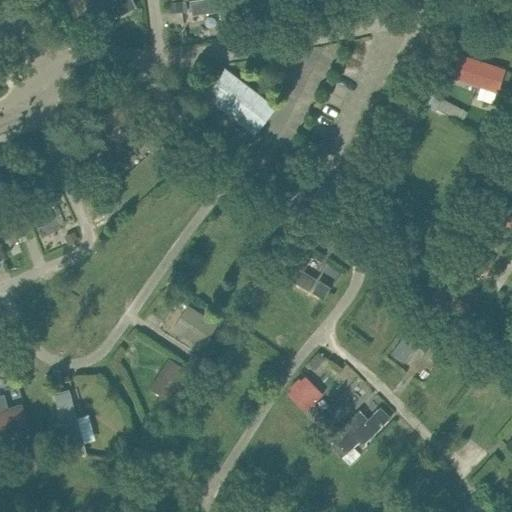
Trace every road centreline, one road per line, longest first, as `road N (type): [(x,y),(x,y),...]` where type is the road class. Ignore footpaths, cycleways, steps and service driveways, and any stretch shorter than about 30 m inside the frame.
road 1 (unknown): [(236,167),(101,366),(58,381),(33,367),(2,307),(18,290),(67,274),(81,246),(0,117)]
road 2 (unknown): [(341,238),(377,242),(511,307)]
